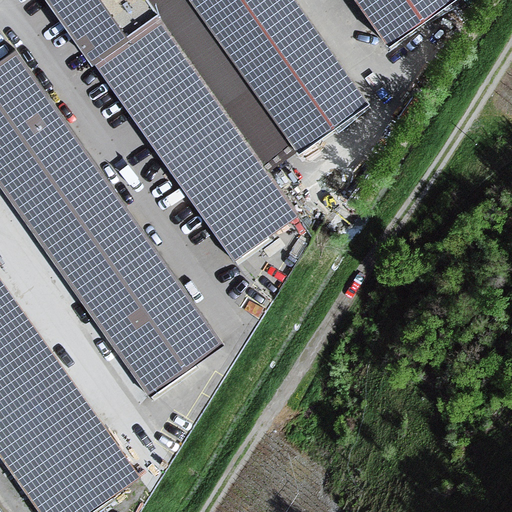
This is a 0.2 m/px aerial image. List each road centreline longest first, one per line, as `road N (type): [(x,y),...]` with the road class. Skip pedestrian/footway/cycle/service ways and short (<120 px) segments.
road 1 (track): [(511,49),(209,511)]
road 2 (unknown): [(0,243),(74,352)]
